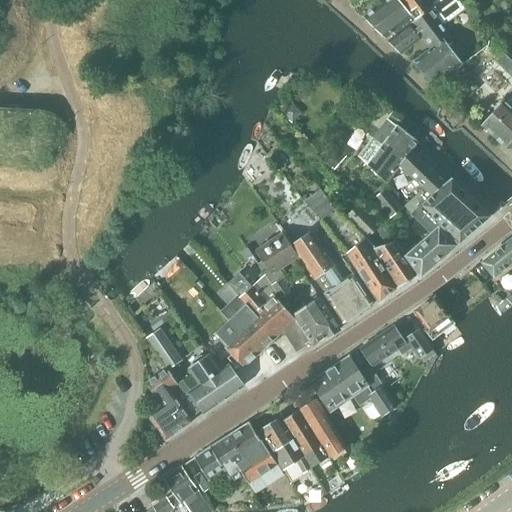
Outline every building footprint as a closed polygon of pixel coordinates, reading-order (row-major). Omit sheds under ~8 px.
[(0,0),(0,86),(29,59),(43,33),(39,0),(0,0)] [(398,0),(386,0),(364,17),(385,38),(392,31),(396,35),(410,25),(412,23),(414,21),(398,0)] [(429,0),(398,0),(414,21),(434,7),(429,0)] [(413,62),(414,63),(437,85),(463,65),(444,39),(450,34),(444,26),(446,24),(441,17),(419,33),(430,49),(413,62)] [(396,35),(389,41),(402,54),(421,39),(410,25),(396,35)] [(511,61),(503,54),(496,63),(511,77),(511,74),(511,61)] [(511,107),(504,100),(481,126),(506,149),(511,153),(511,107)] [(292,104),(281,114),(291,124),(301,114),(292,104)] [(0,173),(65,175),(69,126),(53,111),(0,109),(0,173)] [(383,145),(367,165),(387,184),(400,167),(411,150),(418,142),(397,125),(397,126),(387,119),(379,129),(371,123),(364,132),(383,145)] [(340,160),(327,148),(321,156),(333,167),(340,160)] [(411,150),(400,167),(426,190),(440,177),(411,150)] [(432,196),(411,214),(431,233),(439,225),(459,244),(490,217),(451,179),(446,183),(440,177),(426,190),(432,196)] [(403,209),(386,189),(373,200),(389,220),(403,209)] [(370,249),(369,249),(397,289),(418,274),(415,270),(393,242),(362,207),(349,217),(366,236),(373,231),(384,245),(370,249)] [(431,233),(405,256),(415,270),(418,274),(421,278),(433,267),(434,267),(447,256),(446,255),(459,244),(439,225),(431,233)] [(313,231),(291,245),(300,257),(315,279),(335,266),(336,265),(313,231)] [(263,262),(258,266),(272,285),(285,277),(280,270),(300,257),(291,245),(282,233),(255,251),(263,262)] [(511,237),(482,262),(496,278),(511,264),(511,237)] [(346,254),(378,302),(397,289),(369,249),(370,249),(363,240),(346,254)] [(335,266),(315,279),(344,322),(373,303),(353,273),(344,280),(335,266)] [(239,273),(228,283),(238,295),(277,337),(283,330),(297,351),(310,342),(292,315),(264,275),(251,287),(239,273)] [(451,294),(442,300),(451,313),(460,306),(451,294)] [(277,337),(238,295),(221,311),(229,320),(260,353),(277,337)] [(340,329),(319,297),(292,315),(310,342),(313,347),(327,337),(327,338),(340,329)] [(450,317),(435,297),(415,311),(427,327),(424,329),(428,334),(450,317)] [(190,305),(181,312),(191,324),(200,317),(190,305)] [(260,353),(229,320),(214,335),(218,339),(219,337),(228,346),(225,348),(230,354),(226,357),(235,367),(240,363),(244,367),(260,353)] [(407,345),(394,326),(360,348),(374,367),(407,345)] [(159,330),(147,338),(168,368),(180,360),(159,330)] [(220,370),(209,355),(207,356),(200,355),(192,361),(191,367),(189,369),(200,384),(190,391),(192,393),(205,413),(243,386),(228,365),(220,370)] [(365,382),(349,357),(312,382),(332,413),(355,397),(362,406),(371,399),(383,417),(397,407),(375,376),(365,382)] [(167,369),(147,383),(158,399),(160,397),(167,407),(151,419),(166,440),(192,422),(180,404),(190,397),(188,395),(192,393),(190,391),(183,381),(178,384),(167,369)] [(347,449),(316,399),(299,410),(328,457),(330,460),(347,449)] [(299,410),(282,420),(311,468),(328,457),(299,410)] [(282,420),(280,417),(260,430),(284,470),(296,463),(303,473),(311,468),(282,420)] [(249,423),(230,435),(244,457),(236,463),(244,476),(249,483),(278,465),(261,440),(249,423)] [(244,457),(230,435),(207,450),(194,458),(209,481),(225,471),(233,483),(244,476),(236,463),(244,457)] [(146,511),(169,511),(175,508),(174,507),(180,503),(181,504),(185,502),(191,511),(213,511),(199,491),(182,466),(164,479),(174,494),(167,498),(167,497),(153,507),(146,511)] [(209,488),(199,473),(194,477),(204,492),(209,488)]
